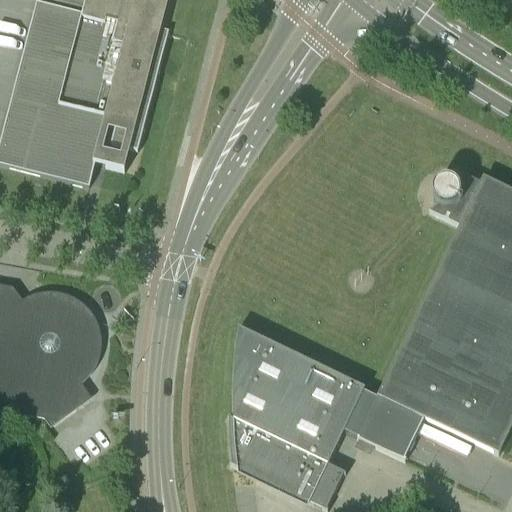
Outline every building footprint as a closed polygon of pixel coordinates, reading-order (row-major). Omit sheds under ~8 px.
[(89,0),(85,15),(37,3),(0,146),(0,168),(89,191),(106,127),(116,130),(111,149),(138,156),(169,34),(156,31),(163,0),(89,0)] [(23,0),(37,3),(85,15),(89,0),(23,0)] [(429,215),(459,230),(380,395),(377,401),(424,424),(499,460),(511,431),(511,202),(463,179),(462,180),(456,187),(451,184),(446,183),(442,184),(438,186),(434,190),(433,194),(432,199),(433,203),(436,207),(429,214),(429,215)] [(0,415),(47,424),(51,429),(89,402),(79,388),(85,382),(91,375),(95,368),(98,360),(99,351),(99,343),(98,334),(95,326),(90,319),(85,312),(78,307),(71,303),(63,300),(54,298),(46,299),(37,300),(29,303),(22,307),(12,293),(0,290),(0,415)] [(406,464),(404,464),(424,424),(377,401),(366,395),(358,391),(359,390),(238,332),(234,366),(232,395),(233,423),(228,421),(228,422),(229,423),(230,450),(232,467),(231,467),(230,468),(320,511),(327,511),(344,479),(345,479),(346,478),(328,469),(344,436),(405,466),(406,464)]
